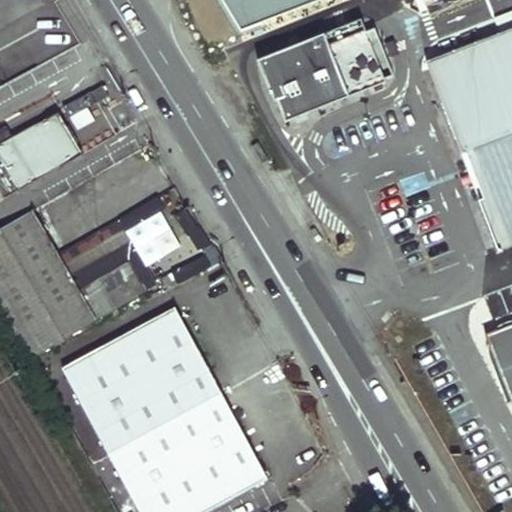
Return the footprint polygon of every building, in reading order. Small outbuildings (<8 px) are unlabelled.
[(385,80),(394,76),(376,29),(367,32),(362,20),(258,60),(271,94),(272,94),(275,101),(277,100),(286,122),(387,83),(385,80)] [(480,200),(499,248),(511,243),(511,27),(426,62),(463,154),(468,152),(485,145),(503,191),(485,198),(480,200)] [(0,141),(0,194),(1,197),(80,152),(55,109),(0,141)] [(485,198),(503,191),(485,145),(468,152),(485,198)] [(0,225),(0,309),(24,356),(146,292),(137,274),(165,259),(178,283),(212,265),(201,243),(203,242),(185,208),(169,217),(158,197),(56,251),(33,208),(0,225)] [(177,308),(63,369),(139,511),(207,511),(268,480),(177,308)] [(511,324),(487,335),(511,399),(511,324)]
